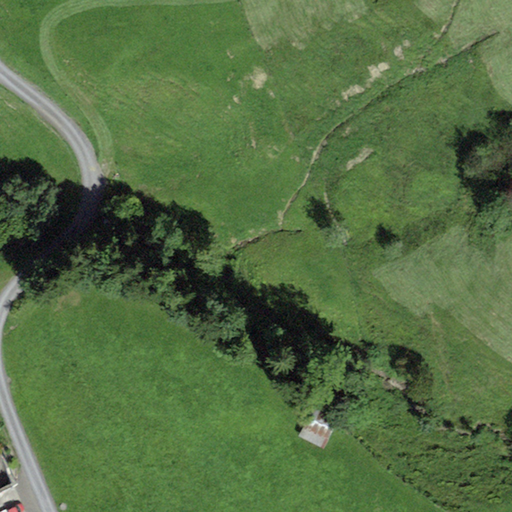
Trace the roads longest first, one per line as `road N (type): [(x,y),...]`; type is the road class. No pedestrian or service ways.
road 1 (residential): [(0,71),(64,124),(88,162),(93,196),(0,311)]
road 2 (residential): [(0,385),(50,511)]
